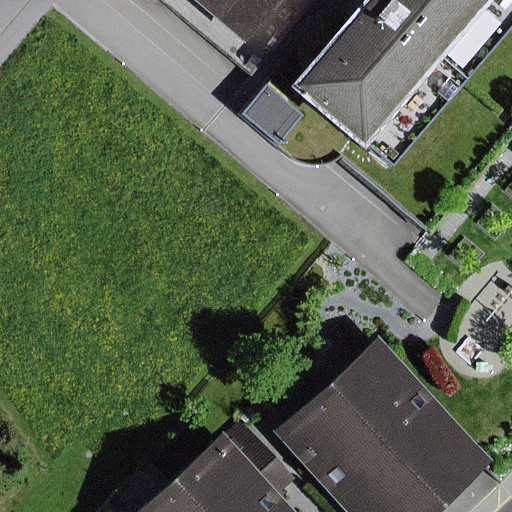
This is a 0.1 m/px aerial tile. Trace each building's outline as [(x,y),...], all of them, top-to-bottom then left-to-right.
[(211,0),(251,35),(282,0),(211,0)] [(350,150),(478,0),(354,0),(278,89),(350,150)] [(297,116),(261,86),(236,115),(272,145),(297,116)] [(486,113),(473,103),(457,121),(470,132),(486,113)] [(338,145),(320,130),(308,144),(326,159),(338,145)] [(424,511),(481,462),(371,338),(265,432),(336,511),(424,511)] [(288,483),(236,425),(221,438),(217,433),(127,511),(286,511),(273,496),(288,483)]
